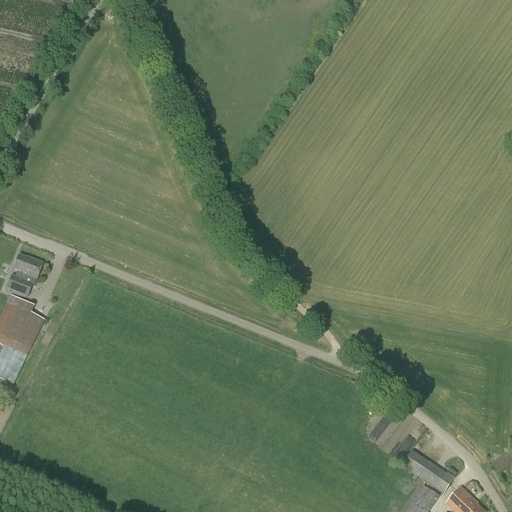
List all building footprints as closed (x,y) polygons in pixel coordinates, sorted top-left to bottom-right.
[(31,266),(33,259),(30,258),(29,260),(19,256),(14,271),(18,272),(16,279),(12,277),(8,289),(21,294),(24,284),(25,285),(28,278),(23,276),(27,265),(31,266)] [(24,284),(21,294),(29,296),(32,287),(33,287),(35,285),(43,263),(33,259),(31,266),(27,265),(23,276),(28,278),(25,285),(24,284)] [(0,379),(13,386),(44,321),(30,314),(34,307),(10,296),(0,316),(0,345),(3,347),(0,353),(0,379)] [(446,475),(412,452),(402,467),(444,495),(455,478),(447,473),(446,475)] [(429,511),(439,497),(423,486),(405,511),(429,511)] [(484,511),(477,506),(478,504),(462,489),(447,504),(455,511),(484,511)]
